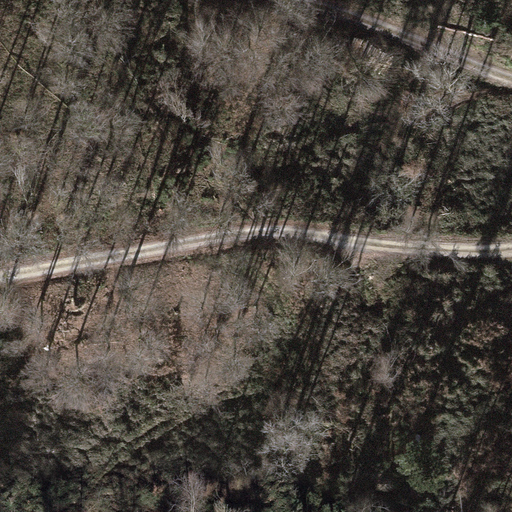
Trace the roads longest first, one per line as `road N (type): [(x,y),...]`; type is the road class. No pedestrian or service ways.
road 1 (track): [(511,245),(409,246),(262,226),(0,278)]
road 2 (track): [(511,80),(306,0)]
